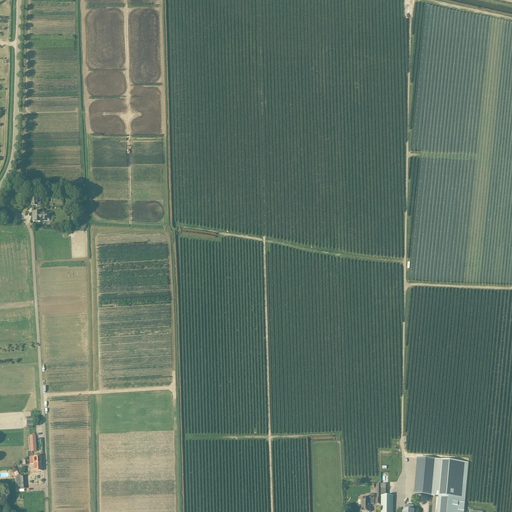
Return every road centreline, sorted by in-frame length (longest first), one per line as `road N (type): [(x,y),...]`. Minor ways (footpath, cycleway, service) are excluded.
road 1 (track): [(258,0),(271,511)]
road 2 (track): [(412,0),(401,447)]
road 3 (unclassified): [(46,511),(32,246),(26,223),(0,197)]
road 4 (track): [(130,226),(124,0)]
road 5 (track): [(215,231),(405,261)]
road 6 (unclassified): [(0,186),(14,147),(19,0)]
